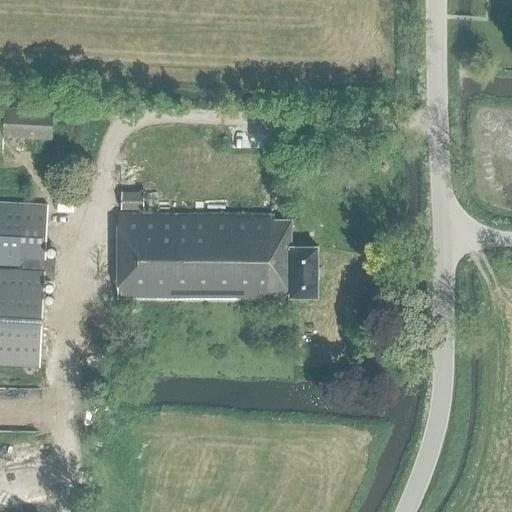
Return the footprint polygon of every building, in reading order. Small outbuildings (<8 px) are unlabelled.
[(18,109),(5,108),(5,112),(0,112),(0,130),(5,131),(5,135),(51,138),(53,111),(18,109)] [(175,158),(198,159),(199,138),(175,137),(175,158)] [(122,210),(143,210),(143,192),(122,192),(122,210)] [(47,204),(0,202),(0,365),(38,367),(39,348),(47,204)] [(273,213),(190,213),(118,213),(118,299),(262,299),(262,294),(288,294),(288,297),(316,297),(316,246),(290,246),(290,220),(273,220),(273,213)] [(0,385),(0,428),(39,429),(40,386),(0,385)]
